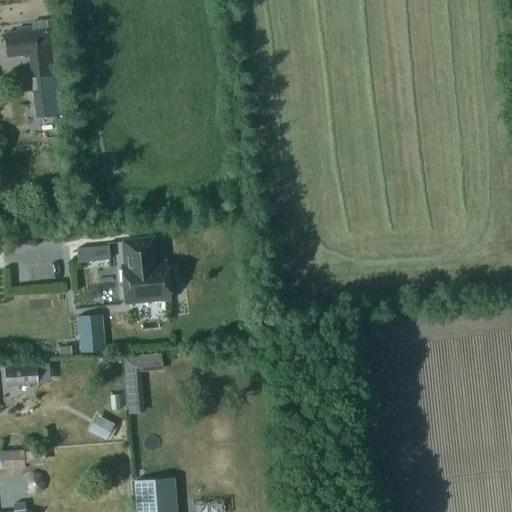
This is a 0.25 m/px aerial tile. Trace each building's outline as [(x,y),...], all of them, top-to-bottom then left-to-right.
[(4,33),(7,58),(28,56),(31,78),(53,75),(48,28),(4,33)] [(53,75),(31,78),(34,106),(60,103),(60,99),(57,74),(53,75)] [(63,197),(36,201),(38,214),(64,211),(63,197)] [(122,267),(125,302),(170,298),(168,281),(171,281),(170,267),(166,267),(166,262),(155,264),(153,239),(123,242),(126,266),(122,267)] [(79,259),(110,259),(110,246),(79,245),(79,259)] [(102,314),(77,316),(80,353),(105,351),(102,314)] [(70,347),(58,348),(59,356),(71,355),(70,347)] [(162,352),(125,355),(130,413),(146,412),(142,370),(163,368),(162,352)] [(103,361),(95,368),(105,380),(114,373),(103,361)] [(43,366),(5,368),(7,387),(38,385),(37,377),(44,377),(43,366)] [(106,421),(100,434),(108,438),(114,426),(106,421)] [(0,461),(12,460),(12,469),(24,469),(23,450),(0,451),(0,461)] [(31,473),(23,477),(26,481),(26,486),(27,490),(25,492),(34,495),(42,491),(44,483),(40,475),(31,473)] [(23,511),(22,503),(11,505),(11,511),(23,511)]
